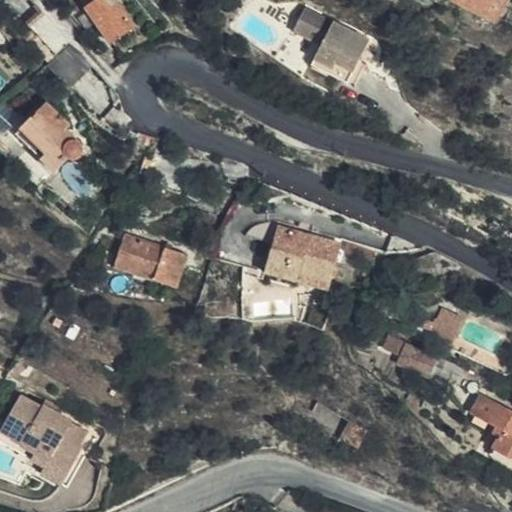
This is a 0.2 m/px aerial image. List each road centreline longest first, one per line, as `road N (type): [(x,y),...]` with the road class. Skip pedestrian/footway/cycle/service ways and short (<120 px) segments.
road 1 (tertiary): [(511,282),(451,246),(152,117),(138,91),(162,65),(183,68),(342,143),(511,187)]
road 2 (tertiary): [(159,511),(238,479),(278,473),(396,511)]
